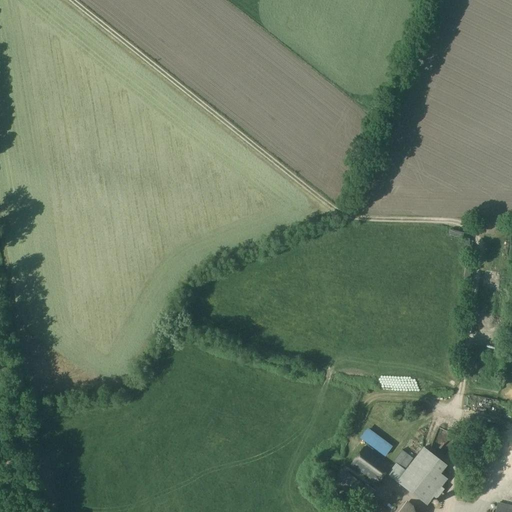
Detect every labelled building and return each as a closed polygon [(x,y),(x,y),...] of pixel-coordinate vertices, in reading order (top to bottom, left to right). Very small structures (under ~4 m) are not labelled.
[(437,236),(443,234),(442,228),(435,230),(437,236)] [(378,483),(391,464),(364,445),(351,464),(378,483)] [(423,447),(396,481),(427,505),(446,480),(439,475),(446,465),(423,447)] [(401,467),(408,456),(397,450),(391,461),(401,467)] [(370,495),(364,490),(357,499),(363,505),(370,495)] [(420,511),(408,502),(407,501),(399,511),(420,511)]
